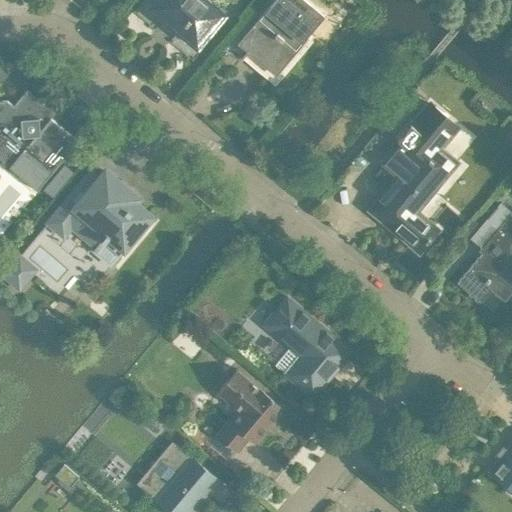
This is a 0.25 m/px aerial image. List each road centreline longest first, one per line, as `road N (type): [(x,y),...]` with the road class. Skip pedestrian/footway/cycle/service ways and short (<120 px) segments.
road 1 (residential): [(0,24),(55,24),(433,340)]
road 2 (residential): [(294,511),(433,340)]
